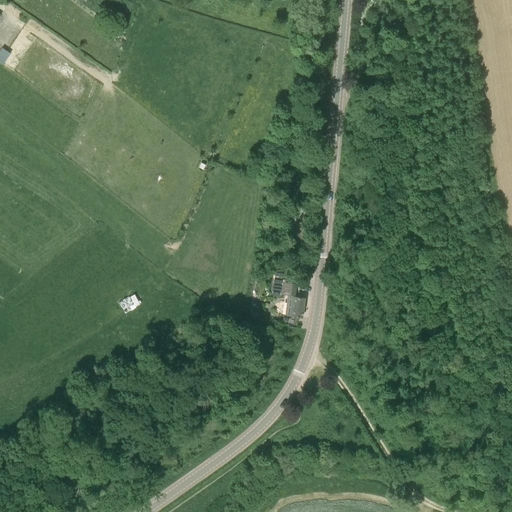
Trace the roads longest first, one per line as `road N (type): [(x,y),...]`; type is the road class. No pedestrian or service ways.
road 1 (tertiary): [(144,511),(254,431),(305,357),(319,290),(345,0)]
road 2 (track): [(305,357),(335,374),(410,490),(453,511)]
